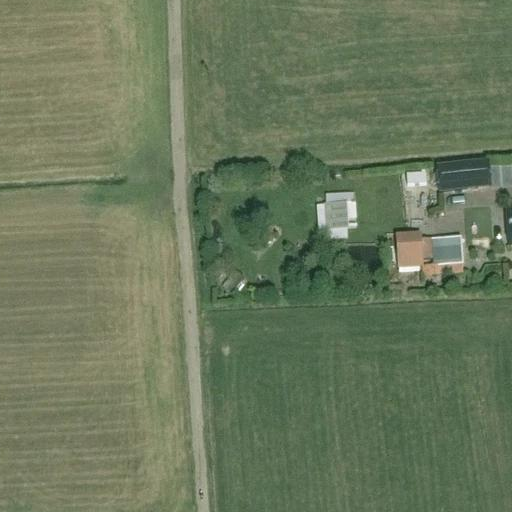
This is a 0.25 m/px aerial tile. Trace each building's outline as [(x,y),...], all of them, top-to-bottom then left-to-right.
[(439,195),(492,189),(489,164),(436,170),(439,195)] [(400,192),(389,194),(390,205),(419,201),(415,178),(398,181),(400,192)] [(346,209),(322,210),(323,237),(348,236),(346,209)] [(463,267),(461,239),(431,242),(434,270),(463,267)] [(421,241),(395,242),(396,266),(410,266),(410,269),(423,268),(421,241)]
